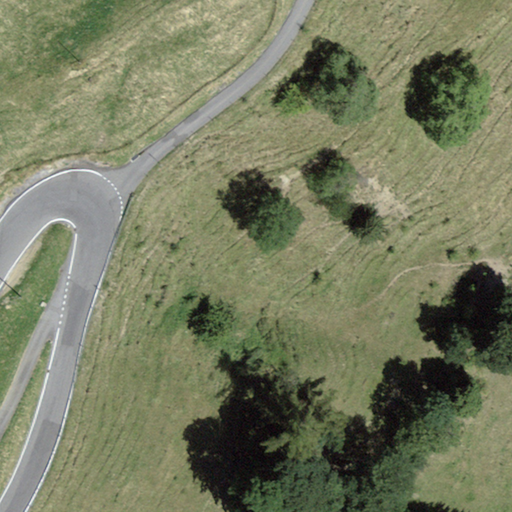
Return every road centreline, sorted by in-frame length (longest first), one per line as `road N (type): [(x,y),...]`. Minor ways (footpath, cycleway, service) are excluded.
road 1 (unclassified): [(94,202),(99,224),(53,405),(10,511)]
road 2 (unclassified): [(94,202),(241,86),(304,0)]
